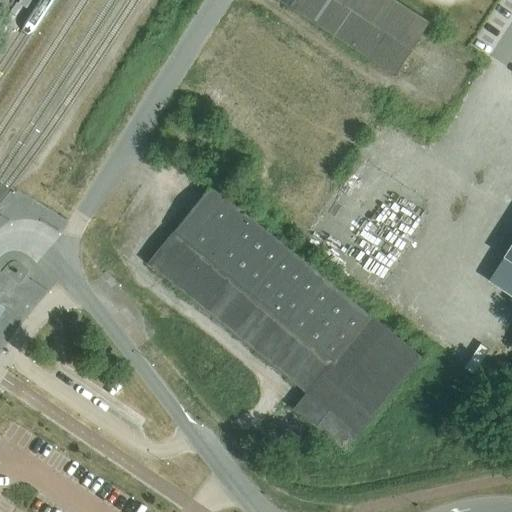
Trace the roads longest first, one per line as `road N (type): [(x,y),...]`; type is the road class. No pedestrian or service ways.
road 1 (unclassified): [(224,0),(73,230),(60,262),(75,285)]
road 2 (unclassified): [(196,433),(162,452),(142,447),(25,366),(16,343)]
road 3 (unclassified): [(75,285),(196,433)]
